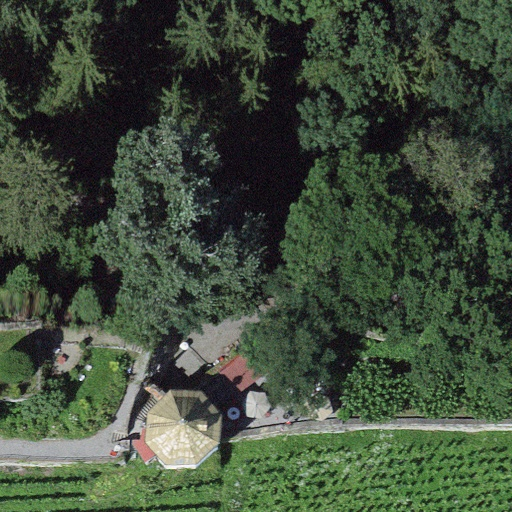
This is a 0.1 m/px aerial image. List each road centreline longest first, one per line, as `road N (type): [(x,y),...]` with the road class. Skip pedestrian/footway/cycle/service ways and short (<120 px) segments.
road 1 (track): [(0,168),(28,159),(386,157)]
road 2 (track): [(0,187),(300,259)]
road 3 (track): [(300,259),(511,311)]
road 4 (track): [(511,209),(386,157)]
